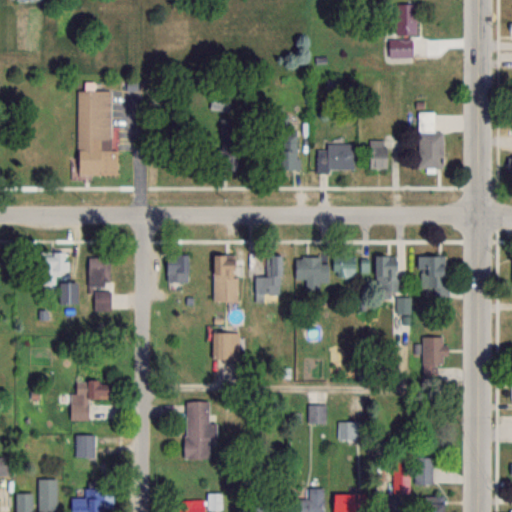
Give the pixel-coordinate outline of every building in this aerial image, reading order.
[(415,3),(394,3),(394,35),(415,35),(415,3)] [(75,174),(111,175),(111,90),(76,90),(75,174)] [(229,110),(229,92),(210,92),(210,110),(229,110)] [(417,168),(442,168),(442,132),(434,132),(434,112),(417,112),(417,168)] [(278,169),(297,169),(297,134),(278,134),(278,169)] [(368,139),(368,169),(387,169),(387,139),(368,139)] [(316,150),(316,170),(353,170),(353,144),(325,144),(325,150),(316,150)] [(218,162),(232,166),(235,154),(221,150),(218,162)] [(66,252),(41,252),(41,285),(55,285),(55,272),(66,272),(66,252)] [(188,255),(165,255),(165,282),(188,282),(188,255)] [(212,255),(212,302),(236,302),(236,255),(212,255)] [(281,255),(266,255),(266,276),(253,276),(253,294),(281,294),(281,255)] [(376,295),(395,295),(395,255),(376,255),(376,295)] [(355,276),(355,256),(333,256),(333,276),(355,276)] [(446,296),(446,256),(417,256),(418,287),(432,287),(432,296),(446,296)] [(87,287),(93,287),(93,310),(109,310),(109,290),(108,290),(108,257),(87,257),(87,287)] [(294,279),(305,279),(305,290),(319,290),(319,282),(327,282),(327,258),(294,258),(294,279)] [(76,283),(58,283),(58,305),(76,305),(76,283)] [(212,360),(236,360),(236,333),(212,333),(212,360)] [(437,376),(437,364),(444,364),(444,336),(421,336),(421,376),(437,376)] [(72,420),(86,420),(86,399),(106,399),(106,383),(72,383),(72,420)] [(208,459),(208,401),(183,401),(183,459),(208,459)] [(325,422),(325,405),(308,405),(308,422),(325,422)] [(92,458),(92,434),(73,434),(73,458),(92,458)] [(413,458),(413,484),(431,484),(431,458),(413,458)] [(409,493),(409,459),(392,459),(392,493),(409,493)] [(55,511),(56,479),(36,479),(36,511),(55,511)] [(100,511),(101,489),(83,489),(83,497),(69,497),(69,511),(100,511)] [(308,499),(292,499),(292,511),(322,511),(322,490),(308,490),(308,499)] [(14,511),(31,511),(31,493),(14,493),(14,511)] [(223,509),(223,493),(206,493),(206,500),(178,500),(177,511),(204,511),(205,510),(223,509)] [(331,511),(360,511),(360,495),(332,495),(331,511)] [(441,511),(442,496),(423,496),(423,511),(441,511)]
